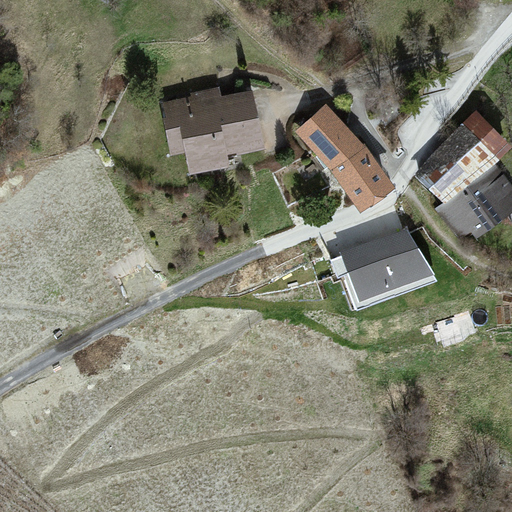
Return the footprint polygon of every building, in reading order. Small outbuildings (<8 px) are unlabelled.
[(260,144),(251,98),(225,103),(222,90),(168,101),(171,114),(164,116),(173,160),(187,157),(191,175),(230,167),(226,151),(260,144)] [(386,182),(325,106),(295,131),(356,207),(386,182)] [(500,151),(469,117),(403,177),(434,211),(500,151)] [(511,205),(489,175),(435,216),(458,246),(511,205)] [(404,230),(336,255),(358,303),(431,279),(404,230)]
